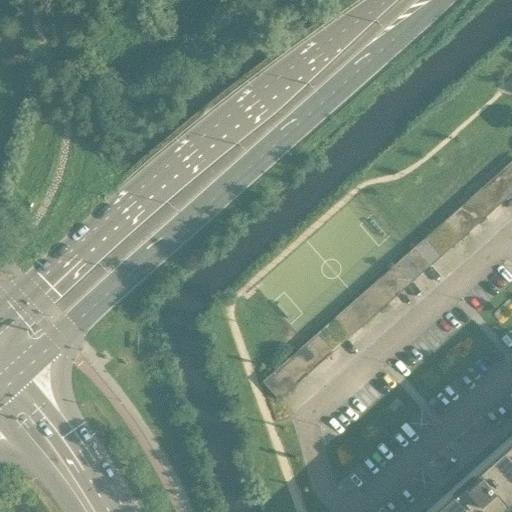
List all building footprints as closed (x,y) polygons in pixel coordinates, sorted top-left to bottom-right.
[(511,161),(479,190),(495,208),(511,193),(511,161)] [(495,208),(479,190),(470,198),(486,216),(495,208)] [(470,198),(461,207),(476,225),(486,216),(470,198)] [(476,225),(461,207),(452,214),(468,232),(476,225)] [(452,214),(443,222),(459,240),(468,232),(452,214)] [(459,240),(443,222),(433,231),(450,249),(459,240)] [(433,231),(425,238),(441,256),(450,249),(433,231)] [(441,256),(425,238),(416,246),(432,264),(441,256)] [(416,246),(407,254),(423,272),(432,264),(416,246)] [(423,272),(407,254),(398,262),(414,280),(423,272)] [(398,262),(388,270),(405,288),(414,280),(398,262)] [(405,288),(388,270),(379,279),(395,297),(405,288)] [(379,279),(371,286),(387,304),(395,297),(379,279)] [(387,304),(371,286),(362,294),(377,312),(387,304)] [(362,294),(353,302),(368,320),(377,312),(362,294)] [(368,320),(353,302),(343,310),(359,328),(368,320)] [(343,310),(334,318),(351,336),(359,328),(343,310)] [(351,336),(334,318),(325,326),(342,344),(351,336)] [(325,326),(316,335),(332,352),(342,344),(325,326)] [(332,352),(316,335),(307,342),(323,360),(332,352)] [(307,342),(298,350),(314,368),(323,360),(307,342)] [(314,368),(298,350),(289,358),(305,376),(314,368)] [(289,358),(280,366),(297,384),(305,376),(289,358)] [(271,374),(287,392),(297,384),(280,366),(271,374)] [(287,392),(271,374),(263,382),(279,400),(287,392)] [(511,442),(499,453),(491,443),(443,486),(452,495),(432,511),(495,511),(507,502),(511,497),(511,442)]
